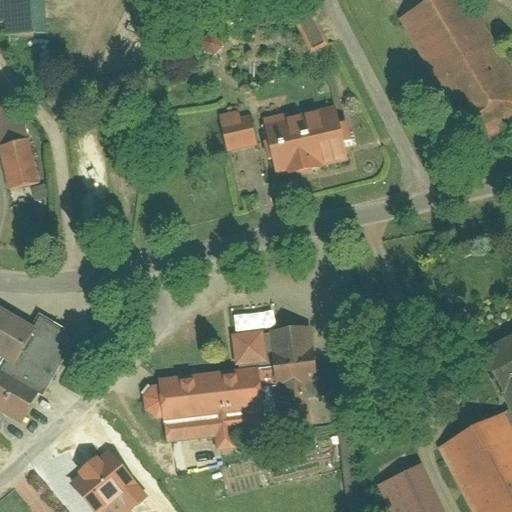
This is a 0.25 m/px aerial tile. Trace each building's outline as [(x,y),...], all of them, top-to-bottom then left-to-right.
[(0,0),(0,18),(5,18),(6,39),(41,37),(38,0),(0,0)] [(399,0),(387,7),(456,129),(511,97),(511,91),(459,0),(399,0)] [(333,111),(257,128),(271,189),(347,171),(333,111)] [(214,131),(224,165),(255,156),(245,122),(214,131)] [(0,134),(0,170),(9,202),(42,193),(24,128),(0,134)] [(0,318),(0,421),(16,430),(32,402),(41,407),(74,347),(30,323),(25,333),(0,318)] [(161,386),(158,386),(146,395),(147,414),(156,422),(162,422),(164,443),(217,437),(218,452),(232,451),(230,435),(268,432),(265,402),(274,401),(275,414),(279,413),(282,446),(312,444),(309,410),(323,409),(321,395),(334,394),(336,412),(339,412),(348,508),(361,507),(352,409),(359,408),(355,366),(317,370),(313,327),(233,335),(237,373),(160,381),(161,386)] [(504,401),(511,396),(511,336),(478,357),(504,401)] [(511,511),(511,435),(490,399),(424,438),(467,511),(511,511)] [(436,511),(410,456),(376,472),(395,511),(436,511)] [(71,486),(91,511),(99,511),(121,496),(128,505),(138,497),(108,458),(71,486)]
